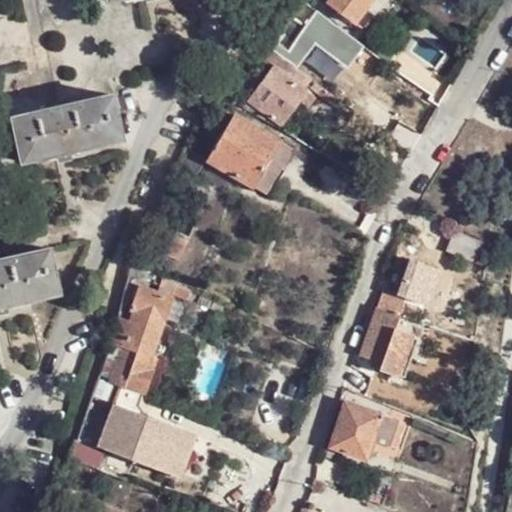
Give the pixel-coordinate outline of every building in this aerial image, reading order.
[(304,26),(295,38),(304,44),(331,7),(327,4),(329,0),(306,0),(293,17),(304,26)] [(329,0),(327,4),(331,7),(354,23),(371,0),(329,0)] [(269,48),(286,61),(291,55),(286,51),(273,41),(269,48)] [(302,88),(309,78),(286,61),(269,48),(260,60),(268,67),(270,66),(302,88)] [(304,89),(302,88),(270,66),(268,67),(262,76),(252,91),(245,101),(278,124),(304,89)] [(252,91),(262,76),(258,73),(246,87),(252,91)] [(331,105),(337,98),(324,88),(318,95),(331,105)] [(121,140),(109,95),(8,118),(19,163),(121,140)] [(251,190),(277,143),(233,118),(208,165),(251,190)] [(279,144),(291,150),(293,145),(282,139),(279,144)] [(264,197),(291,150),(279,144),(277,143),(251,190),(264,197)] [(199,181),(208,165),(190,155),(181,171),(199,181)] [(402,165),(406,158),(402,156),(398,162),(402,165)] [(496,200),(500,200),(507,202),(510,191),(504,188),(498,188),(496,200)] [(473,263),(481,243),(456,232),(447,252),(473,263)] [(178,262),(186,243),(173,237),(164,256),(178,262)] [(0,305),(57,292),(47,249),(0,260),(0,305)] [(191,293),(175,285),(171,296),(186,304),(191,293)] [(133,314),(161,325),(170,299),(138,288),(129,313),(133,314)] [(384,291),(378,309),(399,317),(406,299),(384,291)] [(370,370),(374,371),(397,379),(405,359),(388,352),(396,332),(401,317),(399,317),(378,309),(361,357),(373,362),(370,370)] [(119,385),(142,395),(156,360),(150,357),(161,325),(133,314),(130,325),(122,347),(110,381),(119,385)] [(122,347),(130,325),(115,319),(108,341),(110,342),(122,347)] [(412,338),(396,332),(388,352),(405,359),(412,338)] [(361,357),(348,391),(364,398),(374,371),(370,370),(373,362),(361,357)] [(112,406),(114,406),(135,414),(142,395),(119,385),(112,406)] [(371,444),(381,417),(343,404),(329,448),(336,450),(366,461),(371,444)] [(114,406),(97,448),(107,451),(132,461),(148,419),(135,414),(114,406)] [(396,422),(381,417),(371,444),(387,450),(396,422)] [(182,432),(148,419),(132,461),(179,479),(188,455),(175,450),(182,432)] [(195,437),(182,432),(175,450),(188,455),(195,437)] [(333,461),(336,450),(329,448),(325,458),(333,461)]
